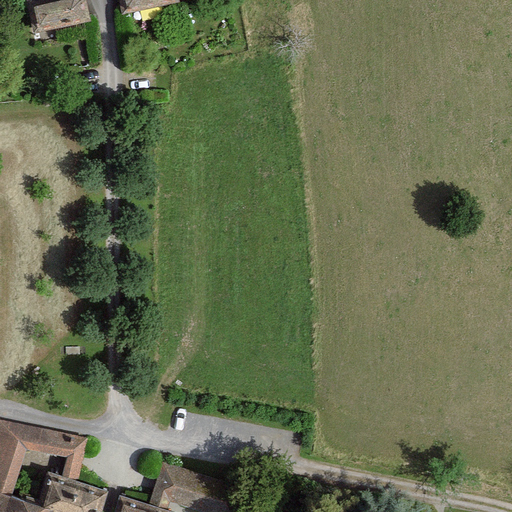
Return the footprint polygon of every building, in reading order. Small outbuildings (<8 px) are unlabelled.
[(60,0),(30,7),(38,39),(90,27),(83,0),(60,0)] [(121,0),(125,19),(178,7),(175,0),(121,0)] [(0,511),(41,511),(14,504),(28,453),(65,464),(60,479),(76,484),(87,447),(0,421),(0,511)] [(152,504),(181,511),(228,511),(235,487),(162,467),(152,504)] [(103,511),(106,502),(61,488),(54,511),(103,511)]
